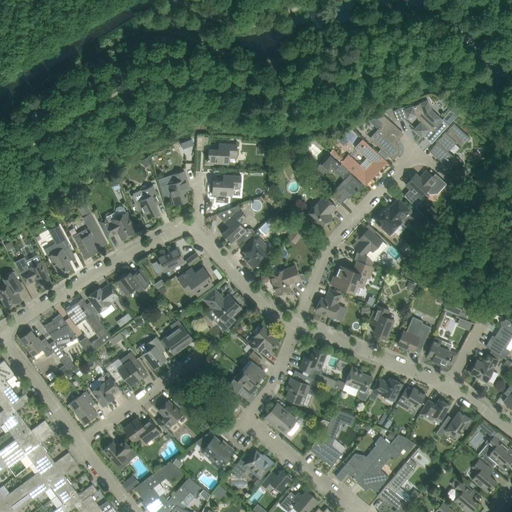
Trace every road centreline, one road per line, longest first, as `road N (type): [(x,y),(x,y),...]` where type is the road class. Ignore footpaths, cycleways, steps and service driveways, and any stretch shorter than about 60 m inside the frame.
road 1 (residential): [(359,510),(249,424),(296,323)]
road 2 (residential): [(0,332),(85,279),(196,230)]
road 3 (residential): [(296,323),(327,251),(416,152)]
road 4 (residential): [(447,387),(296,323)]
road 5 (residential): [(81,443),(200,353)]
road 6 (residential): [(196,230),(262,306),(296,323)]
road 7 (residential): [(81,443),(0,334)]
road 8 (residential): [(447,387),(511,281)]
